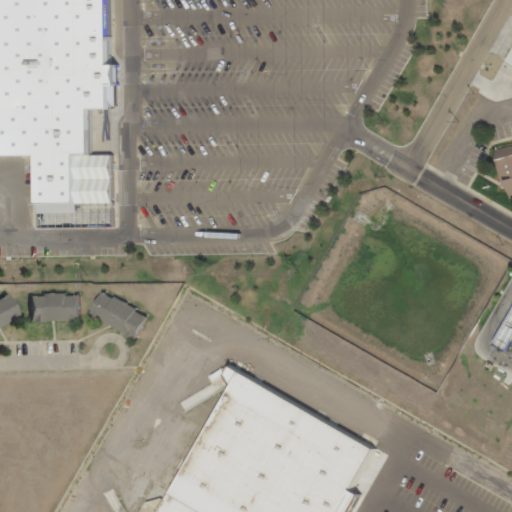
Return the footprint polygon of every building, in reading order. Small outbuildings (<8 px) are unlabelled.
[(40,203),(116,202),(116,154),(93,154),(92,108),(114,108),(113,83),(121,83),(120,63),(113,64),(112,0),(0,0),(0,154),(39,154),(40,203)] [(511,152),(501,156),(511,189),(511,152)] [(123,299),(122,302),(110,296),(99,317),(144,342),(155,322),(144,315),(146,312),(123,299)] [(49,297),(49,300),(35,301),(36,323),(88,322),(87,299),(75,299),(75,297),(49,297)] [(0,333),(24,319),(12,298),(2,305),(0,302),(0,333)] [(511,326),(500,348),(511,354),(511,326)] [(246,375),(176,496),(204,511),(350,511),(383,454),(246,375)] [(204,511),(176,496),(167,511),(204,511)]
